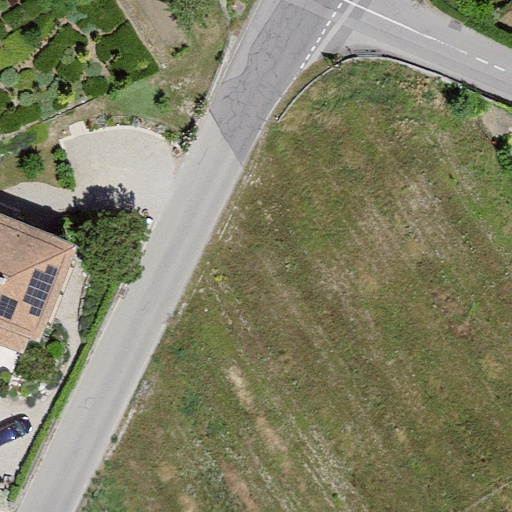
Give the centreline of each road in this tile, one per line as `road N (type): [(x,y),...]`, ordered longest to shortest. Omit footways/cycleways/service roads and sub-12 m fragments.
road 1 (tertiary): [(35,511),(296,0)]
road 2 (tertiary): [(511,77),(437,38),(334,0)]
